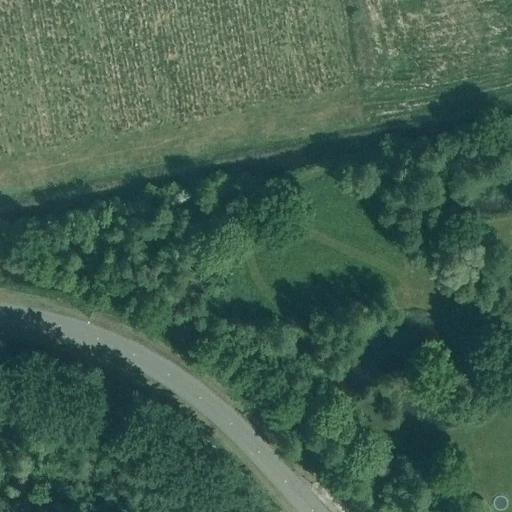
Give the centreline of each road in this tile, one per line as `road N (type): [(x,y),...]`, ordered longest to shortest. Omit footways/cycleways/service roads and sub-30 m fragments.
road 1 (track): [(511,74),(0,181)]
road 2 (unclassified): [(0,315),(99,340),(149,364),(218,413),(316,511)]
